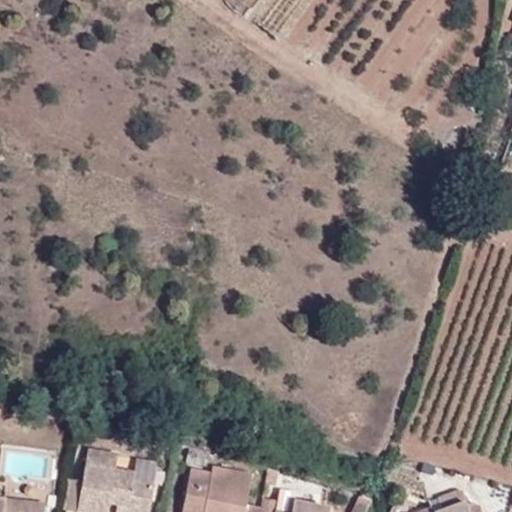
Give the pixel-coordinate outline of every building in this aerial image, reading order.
[(232,0),(246,11),(253,0),(232,0)] [(116,506),(149,511),(153,486),(132,483),(134,474),(114,471),(117,455),(87,450),(76,511),(107,511),(108,504),(116,506)] [(244,511),(251,477),(212,469),(211,476),(190,472),(181,511),(244,511)] [(291,511),(293,503),(294,497),(278,494),(277,499),(275,507),(291,511)] [(277,499),(266,498),(262,511),(329,511),(330,511),(293,503),(291,511),(275,507),(277,499)] [(464,504),(442,511),(479,511),(475,499),(464,504)] [(43,511),(45,504),(0,500),(0,511),(43,511)]
